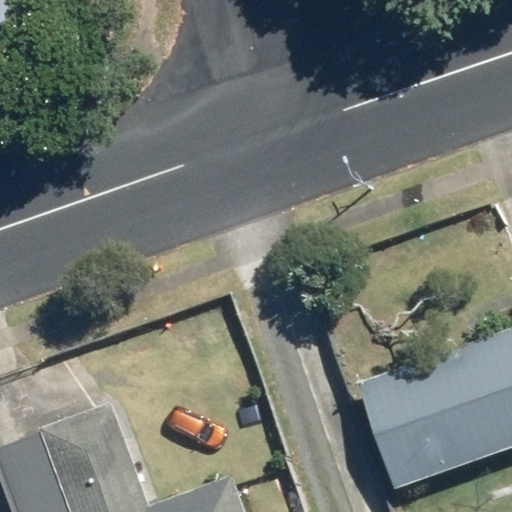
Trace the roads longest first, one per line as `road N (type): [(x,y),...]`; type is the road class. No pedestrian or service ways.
road 1 (tertiary): [(299,136),(0,235)]
road 2 (tertiary): [(511,62),(299,136)]
road 3 (residential): [(299,136),(258,0)]
